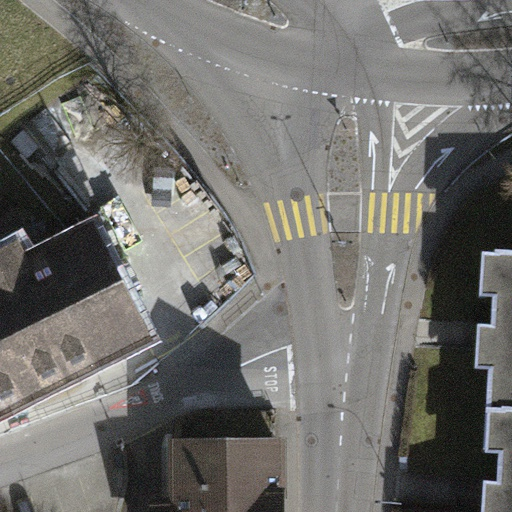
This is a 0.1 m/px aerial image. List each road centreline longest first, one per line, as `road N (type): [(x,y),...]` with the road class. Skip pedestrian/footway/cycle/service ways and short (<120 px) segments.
road 1 (residential): [(0,460),(351,329)]
road 2 (residential): [(351,329),(365,38)]
road 3 (residential): [(338,511),(351,329)]
road 4 (secondary): [(365,38),(511,35)]
road 5 (secondary): [(239,0),(365,38)]
